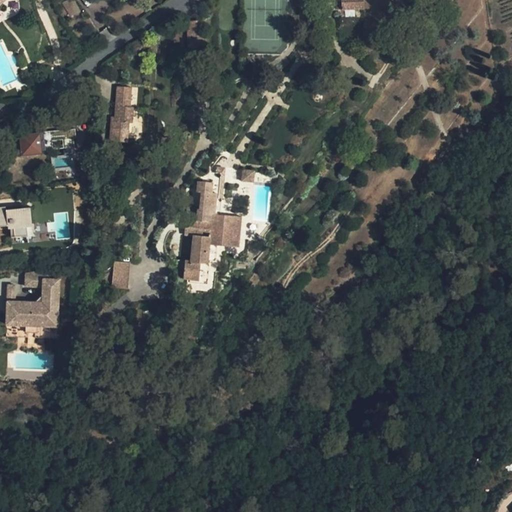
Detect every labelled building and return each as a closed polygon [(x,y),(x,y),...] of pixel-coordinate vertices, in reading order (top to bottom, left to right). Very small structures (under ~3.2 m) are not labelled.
[(340,0),(341,11),(362,11),(361,0),(340,0)] [(205,22),(188,22),(189,49),(206,48),(205,22)] [(115,122),(112,121),(110,142),(127,143),(129,124),(132,124),(134,108),(130,108),(132,89),(118,88),(117,94),(114,94),(113,100),(117,101),(115,118),(115,122)] [(75,138),(74,129),(40,133),(41,143),(52,141),(62,140),(73,138),(75,138)] [(42,155),(42,152),(41,143),(40,133),(24,135),(18,136),(20,151),(14,152),(15,159),(42,155)] [(74,147),(73,138),(62,140),(63,149),(74,147)] [(53,150),(52,141),(41,143),(42,152),(53,150)] [(256,169),(235,167),(234,178),(229,178),(229,181),(257,184),(258,174),(256,173),(256,169)] [(221,184),(199,181),(197,193),(202,193),(200,210),(187,208),(185,236),(193,237),(190,261),(182,261),(179,288),(188,289),(189,283),(189,279),(199,279),(201,262),(211,263),(212,261),(217,261),(219,246),(239,248),(242,218),(221,215),(223,199),(219,198),(221,184)] [(32,224),(30,208),(0,212),(0,227),(10,227),(11,238),(24,236),(23,225),(26,225),(32,224)] [(99,223),(93,228),(96,232),(102,227),(99,223)] [(114,261),(111,287),(127,289),(130,262),(114,261)] [(209,284),(211,263),(201,262),(199,279),(189,279),(189,283),(209,284)] [(62,271),(47,271),(46,287),(46,295),(49,300),(41,306),(38,302),(18,302),(10,301),(9,324),(60,326),(62,271)] [(29,287),(46,287),(47,271),(29,274),(29,287)] [(11,285),(10,301),(18,302),(18,285),(11,285)] [(163,306),(146,293),(135,307),(153,320),(163,306)] [(46,295),(38,302),(41,306),(49,300),(46,295)] [(60,326),(9,324),(8,337),(29,338),(29,333),(40,333),(40,338),(59,339),(60,326)]
